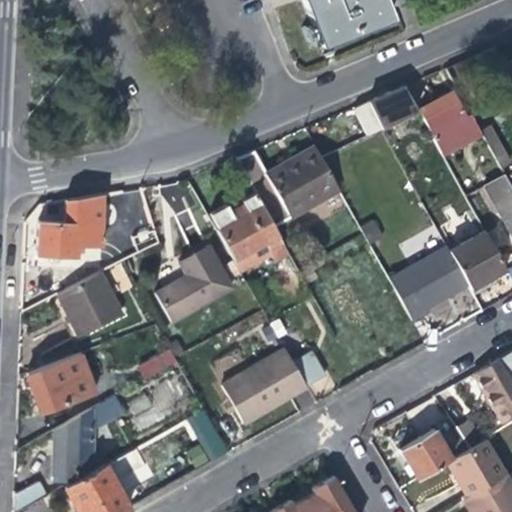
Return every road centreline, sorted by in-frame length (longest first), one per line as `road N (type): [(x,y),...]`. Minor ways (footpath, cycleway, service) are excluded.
road 1 (residential): [(177,153),(511,12)]
road 2 (residential): [(321,413),(511,310)]
road 3 (residential): [(151,511),(321,413)]
road 4 (residential): [(0,180),(177,153)]
road 5 (residential): [(177,153),(91,0)]
